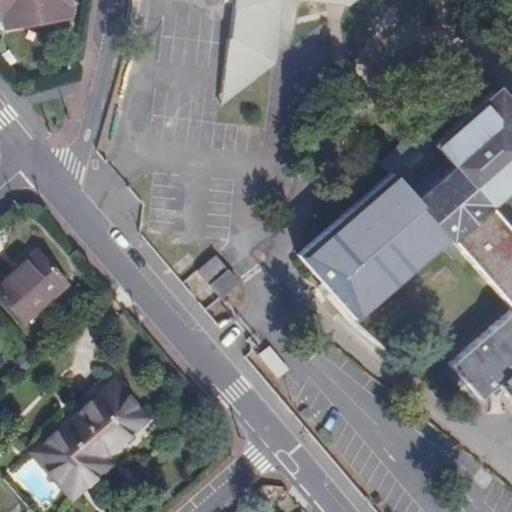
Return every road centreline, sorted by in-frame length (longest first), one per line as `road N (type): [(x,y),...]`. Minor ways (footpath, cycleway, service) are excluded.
road 1 (tertiary): [(262,443),(46,181)]
road 2 (residential): [(46,181),(86,139),(118,0)]
